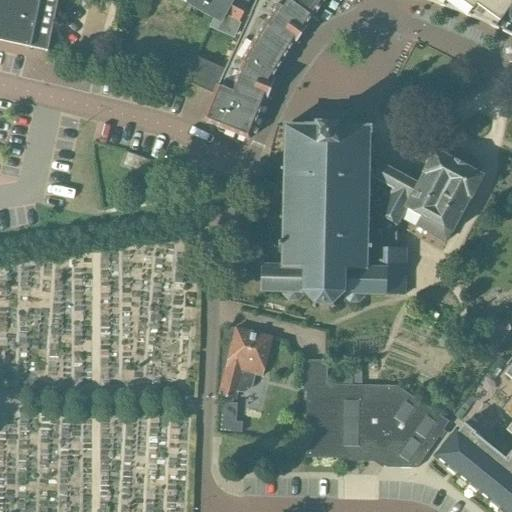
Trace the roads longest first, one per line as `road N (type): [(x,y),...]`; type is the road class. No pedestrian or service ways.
road 1 (residential): [(392,511),(231,509),(205,494),(217,255),(243,185)]
road 2 (residential): [(243,185),(285,86),(339,23),(394,17),(511,72)]
road 3 (residential): [(0,85),(176,130),(203,144),(243,185)]
